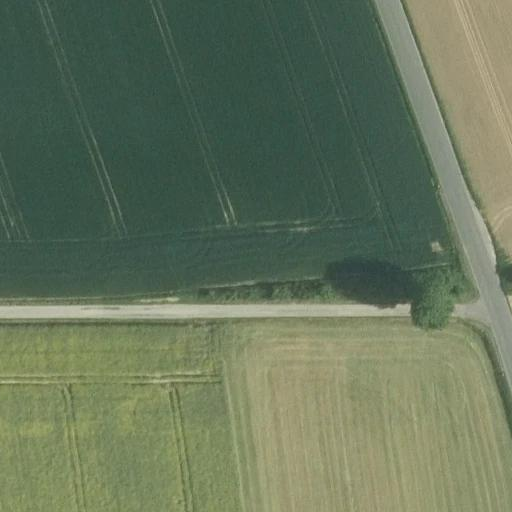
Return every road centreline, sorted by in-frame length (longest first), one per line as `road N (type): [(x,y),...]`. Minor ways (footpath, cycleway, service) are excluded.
road 1 (track): [(0,313),(498,308)]
road 2 (tertiary): [(388,0),(511,367)]
